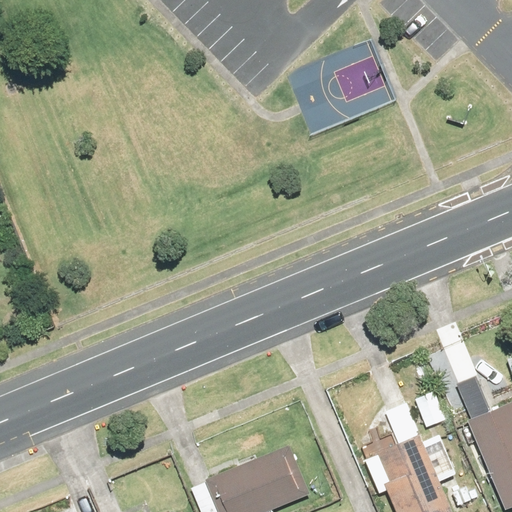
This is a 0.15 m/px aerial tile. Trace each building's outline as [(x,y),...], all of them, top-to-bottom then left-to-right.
[(349,390),(333,397),(348,435),(365,428),(349,390)] [(436,391),(418,398),(429,427),(448,420),(436,391)] [(511,401),(469,419),(506,508),(511,505),(511,401)] [(453,511),(424,435),(376,454),(398,511),(453,511)] [(206,478),(219,511),(259,511),(310,492),(291,444),(206,478)]
